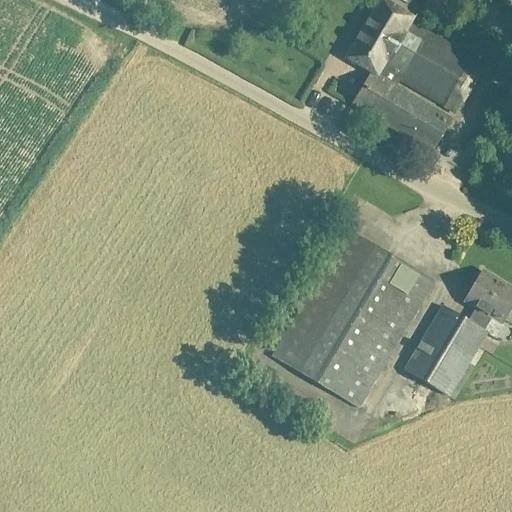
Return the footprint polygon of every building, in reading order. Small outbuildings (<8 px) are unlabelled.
[(388,58),(410,22),(409,22),(412,17),(382,0),(379,0),(346,58),(370,72),(376,76),(385,56),(388,58)] [(449,0),(427,0),(419,14),(440,24),(453,2),(449,0)] [(511,0),(498,0),(511,8),(511,0)] [(376,76),(370,72),(351,105),(432,153),(451,120),(377,76),(381,70),(455,113),(483,65),(410,22),(388,58),(385,56),(376,76)] [(358,408),(433,282),(346,231),(272,357),(358,408)] [(468,322),(442,307),(404,371),(447,396),(485,332),(483,331),(491,317),(501,323),(511,304),(511,289),(482,272),(465,301),(476,308),(468,322)]
